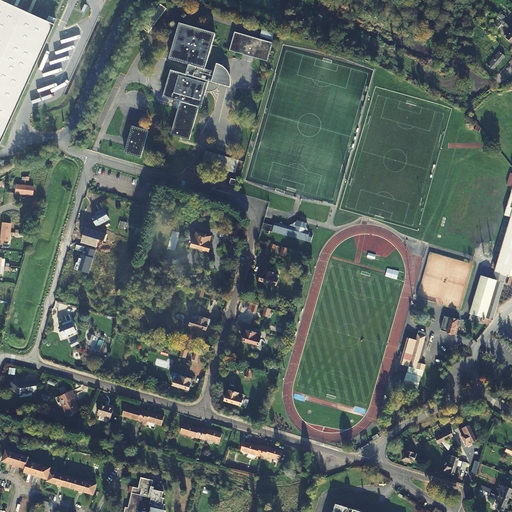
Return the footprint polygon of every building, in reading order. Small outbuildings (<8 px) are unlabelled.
[(0,0),(0,141),(55,19),(48,15),(46,20),(0,0)] [(159,5),(142,30),(148,34),(165,9),(159,5)] [(164,96),(198,78),(211,71),(205,70),(215,33),(179,24),(169,60),(188,65),(185,75),(170,71),(164,96)] [(261,30),(260,35),(271,38),(273,33),(261,30)] [(230,51),(244,55),(255,49),(272,47),(273,44),(235,33),(230,51)] [(255,49),(244,55),(268,61),(272,47),(255,49)] [(499,52),(493,58),(499,63),(505,57),(499,52)] [(493,70),(499,63),(493,58),(487,65),(493,70)] [(214,72),(211,71),(198,78),(209,82),(227,87),(227,85),(227,83),(227,80),(227,78),(226,75),(225,73),(224,71),(221,67),(220,67),(215,69),(214,72)] [(198,78),(164,96),(164,99),(181,104),(172,136),(190,141),(199,109),(201,110),(209,82),(198,78)] [(128,145),(144,150),(149,132),(133,127),(128,145)] [(141,159),(144,150),(128,145),(125,154),(141,159)] [(206,151),(202,164),(235,174),(239,161),(206,151)] [(508,221),(499,252),(494,269),(491,279),(480,275),(469,313),(470,313),(469,319),(489,324),(493,320),(504,282),(508,284),(510,275),(511,276),(511,173),(509,172),(505,185),(511,186),(503,215),(509,217),(508,221)] [(24,194),(25,185),(16,184),(15,193),(24,194)] [(25,185),(24,194),(33,195),(33,186),(25,185)] [(99,213),(100,215),(92,220),(97,228),(109,221),(103,210),(99,213)] [(499,252),(508,221),(502,219),(493,250),(495,251),(499,252)] [(275,221),(272,232),(311,242),(313,235),(304,232),(307,223),(296,220),(294,227),(275,221)] [(1,231),(10,232),(11,223),(3,222),(1,231)] [(269,234),(272,225),(263,223),(262,229),(265,230),(264,233),(269,234)] [(10,232),(1,231),(0,240),(9,241),(10,232)] [(208,247),(211,238),(197,234),(194,242),(193,242),(191,248),(196,250),(196,252),(202,254),(203,252),(208,253),(210,247),(208,247)] [(490,268),(494,269),(499,252),(495,251),(490,268)] [(85,269),(77,273),(82,282),(94,274),(88,264),(84,266),(85,269)] [(385,277),(397,279),(399,271),(387,268),(385,277)] [(273,277),(274,274),(263,270),(262,276),(261,276),(259,281),(276,286),(278,278),(273,277)] [(445,316),(441,330),(456,335),(460,321),(445,316)] [(208,320),(198,317),(197,320),(192,319),(190,326),(206,331),(208,325),(207,325),(208,320)] [(67,324),(68,326),(61,331),(66,339),(78,332),(71,321),(67,324)] [(256,337),(257,333),(246,330),(244,335),(243,335),(242,341),(258,346),(261,338),(256,337)] [(416,341),(409,366),(403,386),(416,390),(420,376),(421,376),(425,365),(420,363),(426,341),(424,341),(426,333),(419,331),(416,341)] [(409,366),(416,341),(410,339),(403,364),(409,366)] [(185,359),(187,351),(182,350),(179,357),(185,359)] [(191,379),(181,376),(180,379),(175,378),(172,386),(189,390),(191,385),(190,384),(191,379)] [(9,385),(19,393),(22,382),(22,383),(19,380),(20,380),(15,377),(9,385)] [(32,392),(30,381),(22,382),(19,393),(32,392)] [(238,396),(239,393),(229,390),(227,394),(226,394),(225,401),(241,405),(243,397),(238,396)] [(72,391),(59,397),(68,416),(79,411),(73,399),(75,397),(72,391)] [(97,415),(110,419),(113,408),(101,404),(97,415)] [(123,416),(143,422),(146,411),(142,410),(142,412),(125,407),(123,416)] [(164,417),(146,411),(143,422),(147,423),(148,421),(162,425),(164,417)] [(181,433),(201,439),(204,428),(200,427),(199,429),(183,424),(181,433)] [(465,433),(462,435),(463,436),(462,436),(467,445),(472,442),(472,443),(477,441),(469,426),(463,429),(465,433)] [(222,434),(204,428),(201,439),(205,440),(206,438),(220,442),(222,434)] [(450,431),(443,434),(446,440),(452,437),(450,431)] [(439,443),(446,440),(443,434),(436,438),(439,443)] [(241,451),(261,457),(264,446),(260,445),(259,446),(243,441),(241,451)] [(282,451),(264,446),(261,457),(265,458),(266,456),(280,460),(282,451)] [(26,469),(28,461),(29,457),(6,450),(3,462),(12,465),(16,466),(26,469)] [(415,460),(417,453),(405,450),(403,454),(404,454),(403,459),(403,460),(403,462),(406,463),(407,461),(411,462),(412,459),(415,460)] [(459,458),(452,457),(451,460),(448,459),(448,461),(447,461),(444,471),(449,472),(449,473),(454,475),(459,458)] [(48,479),(50,471),(51,467),(28,461),(26,469),(25,473),(34,475),(38,477),(48,479)] [(50,471),(48,479),(47,482),(58,485),(62,486),(80,491),(83,492),(94,495),(97,485),(50,471)] [(157,511),(162,493),(159,492),(160,487),(156,486),(154,490),(154,487),(151,487),(152,481),(140,478),(137,488),(129,486),(128,489),(127,492),(131,493),(128,507),(124,507),(122,511),(157,511)] [(488,491),(509,500),(511,497),(511,488),(507,486),(505,491),(502,490),(500,492),(496,491),(496,492),(489,489),(488,491)] [(509,500),(488,491),(487,493),(494,496),(494,497),(498,498),(497,502),(500,503),(498,508),(505,511),(507,507),(509,507),(510,504),(508,502),(509,500)] [(162,493),(157,511),(165,511),(166,511),(163,510),(164,505),(163,504),(164,499),(162,498),(163,493),(162,493)] [(40,507),(47,509),(48,506),(49,502),(42,500),(36,499),(36,500),(35,502),(34,505),(40,507)]
